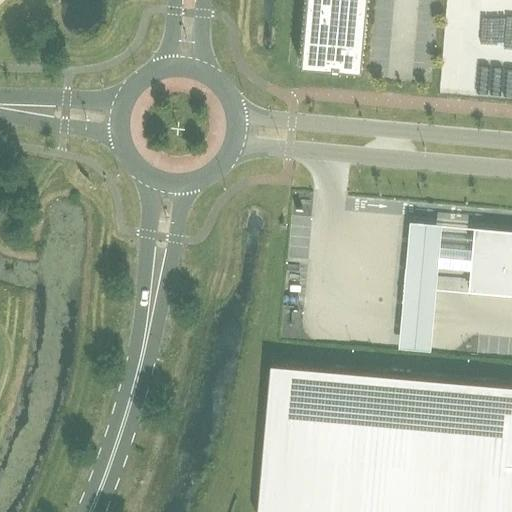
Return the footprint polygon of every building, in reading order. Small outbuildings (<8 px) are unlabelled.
[(337,68),(359,70),(364,0),(305,0),(300,65),(330,67),(330,64),(338,64),(337,68)] [(511,0),(464,0),(457,78),(511,83),(511,0)] [(468,289),(474,227),(409,220),(398,346),(430,349),(435,286),(468,289)] [(511,293),(511,229),(474,227),(468,289),(511,293)] [(262,511),(511,511),(511,384),(275,363),(262,511)]
